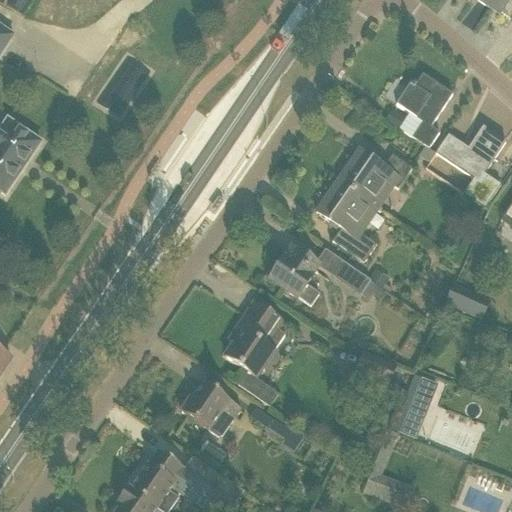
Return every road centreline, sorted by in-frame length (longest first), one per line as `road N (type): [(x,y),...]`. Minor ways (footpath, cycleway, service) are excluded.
road 1 (residential): [(28,511),(377,0)]
road 2 (primary): [(0,464),(317,0)]
road 3 (residential): [(395,0),(511,97)]
